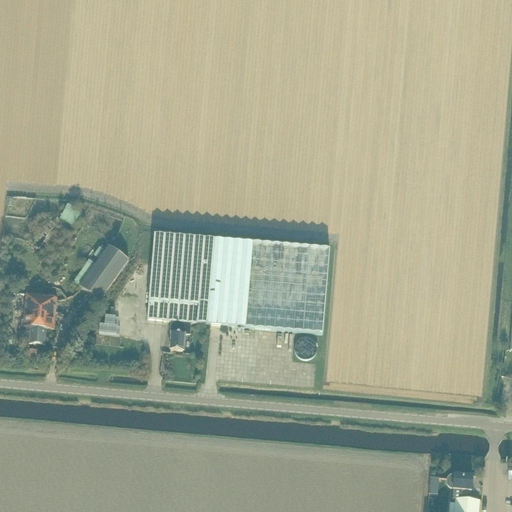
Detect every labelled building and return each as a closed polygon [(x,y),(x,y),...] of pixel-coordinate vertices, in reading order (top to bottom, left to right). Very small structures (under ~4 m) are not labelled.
[(83,215),(67,207),(61,219),(76,227),(77,224),(79,225),(81,223),(79,222),(83,215)] [(45,256),(63,232),(45,219),(28,243),(45,256)] [(323,336),(330,252),(154,237),(147,322),(172,324),(181,325),(191,325),(323,336)] [(129,262),(109,248),(80,289),(100,303),(129,262)] [(48,299),(48,298),(26,296),(23,329),(24,329),(24,333),(30,334),(29,346),(46,348),(47,331),(54,332),(57,300),(48,299)] [(136,332),(138,297),(125,296),(124,305),(117,305),(116,314),(113,313),(112,322),(105,322),(104,330),(136,332)] [(191,325),(181,325),(172,324),(171,335),(172,335),(171,352),(184,353),(185,336),(190,337),(191,325)] [(256,366),(295,370),(296,359),(257,355),(256,366)] [(478,511),(480,502),(470,502),(471,493),(472,493),(473,478),(455,476),(455,477),(453,477),(450,478),(448,479),(447,481),(447,485),(448,487),(449,489),(451,490),(454,490),(453,500),(456,500),(455,505),(450,505),(449,511),(478,511)]
